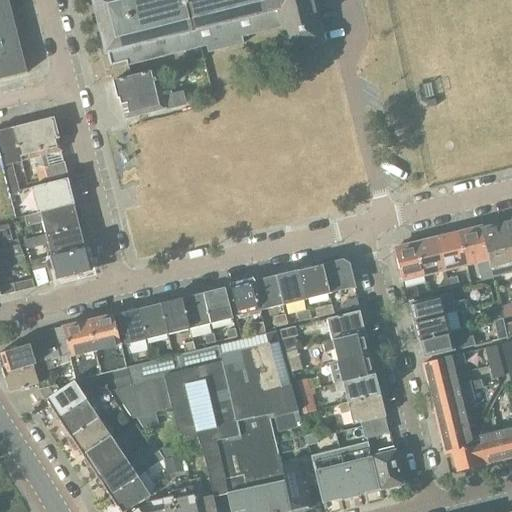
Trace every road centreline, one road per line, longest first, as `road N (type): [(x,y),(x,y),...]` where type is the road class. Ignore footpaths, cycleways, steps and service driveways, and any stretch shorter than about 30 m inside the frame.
road 1 (residential): [(431,504),(363,226)]
road 2 (residential): [(117,286),(363,226)]
road 3 (residential): [(347,0),(356,34),(345,62),(384,221)]
road 4 (residential): [(117,286),(66,84)]
road 5 (residential): [(384,221),(511,189)]
road 6 (residential): [(0,316),(117,286)]
